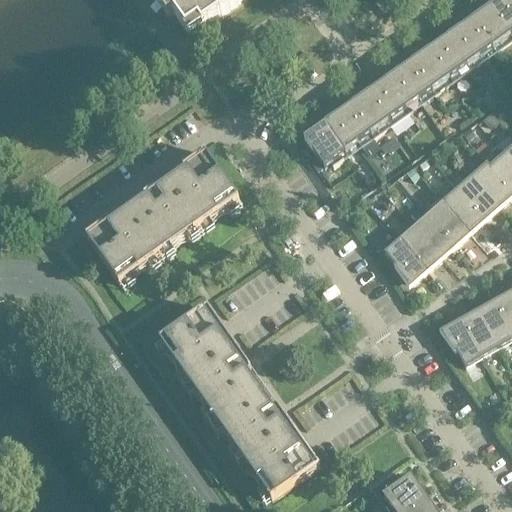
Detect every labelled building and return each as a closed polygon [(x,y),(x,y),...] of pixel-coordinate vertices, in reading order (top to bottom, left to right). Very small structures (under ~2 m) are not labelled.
[(154,0),(156,3),(157,2),(160,0),(161,0),(188,37),(200,28),(204,33),(241,7),(238,2),(240,0),(154,0)] [(511,2),(510,0),(507,0),(491,12),(511,41),(511,2)] [(511,44),(511,41),(491,12),(473,24),(493,53),(492,54),(495,57),(511,44)] [(493,53),(473,24),(460,33),(481,62),(492,54),(493,53)] [(481,62),(460,33),(448,42),(468,71),(469,70),(481,62)] [(468,71),(448,42),(430,55),(452,86),(471,73),(469,70),(468,71)] [(452,86),(430,55),(412,67),(433,96),(432,97),(434,99),(452,86)] [(433,96),(412,67),(399,76),(420,105),(432,97),(433,96)] [(420,105),(399,76),(386,85),(407,114),(408,113),(420,105)] [(407,114),(386,85),(369,98),(391,129),(410,116),(408,113),(407,114)] [(391,129),(369,98),(351,110),(371,139),(370,140),(373,143),(391,129)] [(371,139),(351,110),(338,119),(359,148),(370,140),(371,139)] [(485,122),(484,123),(489,128),(496,128),(501,124),(494,115),(485,122)] [(359,148),(338,119),(325,128),(325,129),(326,129),(346,157),(347,156),(359,148)] [(326,129),(325,129),(304,144),(309,150),(325,172),(333,166),(335,169),(333,170),(334,171),(350,160),(347,156),(346,157),(326,129)] [(471,131),(464,136),(469,143),(476,138),(471,131)] [(394,140),(380,150),(384,156),(400,149),(394,140)] [(449,150),(455,157),(459,153),(453,147),(449,150)] [(206,156),(184,171),(166,184),(200,232),(240,204),(206,156)] [(511,167),(504,158),(490,171),(511,196),(511,167)] [(420,168),(423,173),(429,168),(426,164),(420,168)] [(487,167),(472,181),(500,213),(511,202),(511,196),(490,171),(487,167)] [(413,172),(407,177),(413,185),(420,180),(413,172)] [(500,213),(472,181),(458,194),(486,226),(500,213)] [(200,232),(166,184),(155,192),(157,196),(130,215),(127,211),(126,212),(160,261),(200,232)] [(486,226),(458,194),(443,206),(472,238),(486,226)] [(472,238),(443,206),(429,219),(457,251),(472,238)] [(160,261),(126,212),(86,241),(120,289),(160,261)] [(457,251),(429,219),(414,231),(443,264),(457,251)] [(443,264),(414,231),(400,244),(428,276),(443,264)] [(428,276),(400,244),(385,257),(396,270),(394,272),(409,293),(428,276)] [(511,295),(511,296),(495,305),(511,335),(511,295)] [(511,345),(511,335),(495,305),(478,315),(499,352),(511,345)] [(160,346),(188,386),(236,352),(208,312),(160,346)] [(499,352),(478,315),(462,324),(483,362),(499,352)] [(483,362),(462,324),(440,336),(455,357),(457,356),(465,371),(483,362)] [(244,363),(236,352),(188,386),(216,426),(260,394),(241,366),(244,363)] [(280,423),(260,394),(216,426),(244,465),(292,431),(284,420),(280,423)] [(320,471),(292,431),(244,465),(272,505),(320,471)] [(393,479),(373,494),(385,511),(412,511),(427,502),(412,480),(406,485),(400,489),(393,479)] [(434,511),(427,502),(412,511),(434,511)]
